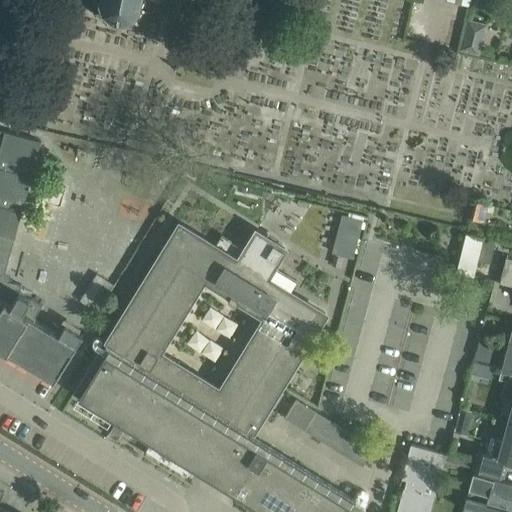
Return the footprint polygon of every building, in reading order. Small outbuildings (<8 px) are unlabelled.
[(92,0),(95,9),(93,10),(95,13),(97,11),(107,20),(105,22),(108,23),(109,21),(122,24),(122,26),(124,26),(124,24),(137,19),(138,22),(140,20),(139,18),(147,8),(150,9),(151,7),(168,11),(169,10),(189,14),(191,6),(199,7),(200,4),(202,5),(202,0),(92,0)] [(487,28),(467,23),(461,49),(481,54),(487,28)] [(41,141),(0,130),(0,347),(54,381),(83,334),(65,323),(59,333),(34,318),(42,305),(19,291),(21,285),(3,280),(41,141)] [(234,183),(232,188),(267,196),(268,191),(234,183)] [(475,201),(470,218),(484,221),(488,204),(475,201)] [(351,257),(363,219),(341,212),(330,250),(351,257)] [(325,313),(269,279),(289,247),(255,226),(235,258),(179,224),(76,388),(81,392),(79,396),(117,419),(119,415),(152,436),(150,440),(199,470),(202,466),(222,479),(247,440),(243,437),(248,429),(252,432),(283,381),(279,379),(283,372),(287,375),(325,313)] [(483,237),(466,233),(456,271),(473,275),(478,252),(483,237)] [(511,260),(506,259),(500,281),(511,284),(511,260)] [(511,324),(511,327),(508,340),(500,368),(502,369),(511,371),(511,324)] [(471,372),(477,373),(480,363),(474,361),(471,372)] [(511,371),(502,369),(499,378),(505,380),(501,397),(511,399),(511,403),(507,421),(511,421),(511,371)] [(296,399),(284,417),(304,430),(316,411),(296,399)] [(461,408),(459,416),(471,419),(473,412),(461,408)] [(511,421),(507,421),(502,442),(491,439),(487,454),(478,451),(475,461),(473,469),(503,477),(508,460),(511,461),(511,421)] [(247,440),(222,479),(242,491),(239,495),(266,511),(362,511),(363,511),(247,440)] [(446,453),(411,444),(393,511),(430,511),(435,496),(442,467),(443,467),(446,453)] [(511,482),(473,472),(469,487),(489,493),(486,500),(511,507),(511,482)] [(511,511),(466,499),(463,509),(471,511),(511,511)]
